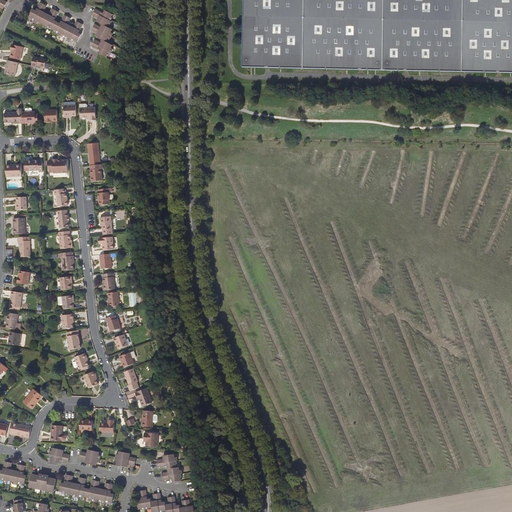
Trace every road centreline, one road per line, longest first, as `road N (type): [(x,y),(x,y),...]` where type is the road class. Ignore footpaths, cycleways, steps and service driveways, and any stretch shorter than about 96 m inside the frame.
road 1 (secondary): [(259,457),(201,298),(191,201),(189,0)]
road 2 (residential): [(26,450),(48,409),(109,401),(111,391),(92,330),(72,152),(56,141),(0,142)]
